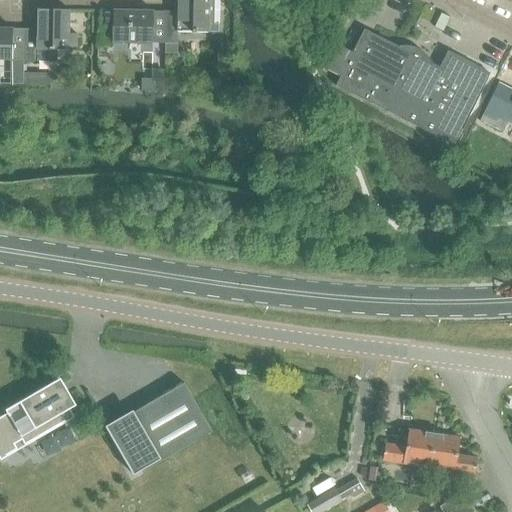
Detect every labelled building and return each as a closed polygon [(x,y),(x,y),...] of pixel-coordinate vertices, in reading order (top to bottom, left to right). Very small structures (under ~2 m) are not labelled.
[(167,12),(167,45),(178,45),(178,34),(209,34),(218,35),(218,0),(177,0),(178,13),(167,12)] [(25,30),(25,62),(38,62),(55,63),(55,51),(76,51),(77,35),(69,34),(69,10),(37,10),(37,30),(25,30)] [(113,11),(113,44),(167,45),(167,12),(142,12),(142,10),(134,10),(134,12),(113,11)] [(0,61),(25,62),(25,30),(1,30),(1,27),(0,27),(0,61)] [(335,88),(387,113),(418,51),(415,49),(407,47),(398,48),(364,31),(352,54),(336,46),(324,71),(340,79),(335,88)] [(422,53),(418,51),(387,113),(454,147),(491,74),(448,52),(440,68),(433,65),(428,58),(422,53)] [(23,74),(23,84),(34,85),(34,74),(23,74)] [(511,98),(497,91),(481,124),(503,135),(508,124),(511,126),(511,98)] [(288,175),(289,165),(275,164),(274,173),(288,175)] [(0,459),(1,460),(74,418),(54,382),(5,410),(7,414),(0,417),(0,459)] [(184,383),(180,385),(117,422),(119,425),(111,430),(108,425),(105,427),(133,475),(136,473),(135,472),(140,469),(142,473),(212,432),(184,383)] [(383,462),(430,470),(436,435),(409,431),(406,449),(386,445),(383,462)] [(461,440),(436,435),(430,470),(476,477),(479,460),(458,457),(461,440)] [(370,467),(368,481),(380,483),(383,469),(370,467)] [(318,511),(351,495),(353,498),(365,492),(359,480),(339,491),(338,490),(309,506),(312,511),(318,511)] [(442,511),(474,511),(465,495),(441,508),(442,511)] [(389,511),(383,502),(365,511),(389,511)]
